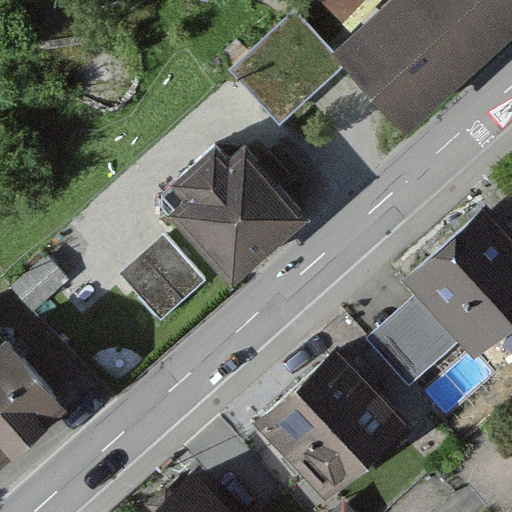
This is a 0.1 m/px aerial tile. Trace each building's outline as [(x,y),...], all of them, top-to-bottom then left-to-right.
[(323,0),(353,31),(387,0),(323,0)] [(511,20),(511,0),(387,0),(353,31),(339,43),(405,117),(511,20)] [(345,60),(295,7),(232,66),(282,119),(345,60)] [(309,214),(247,142),(232,155),(216,136),(171,175),(186,193),(172,205),(234,278),(309,214)] [(511,320),(511,224),(489,199),(407,272),(419,286),(464,336),(478,351),(511,320)] [(208,276),(167,232),(121,274),(162,318),(208,276)] [(47,253),(14,283),(37,308),(70,278),(47,253)] [(464,336),(419,286),(367,333),(412,383),(464,336)] [(0,457),(67,398),(0,322),(0,457)] [(409,414),(338,340),(257,417),(328,491),(409,414)] [(238,511),(195,465),(144,511),(238,511)] [(357,511),(345,498),(329,511),(357,511)]
